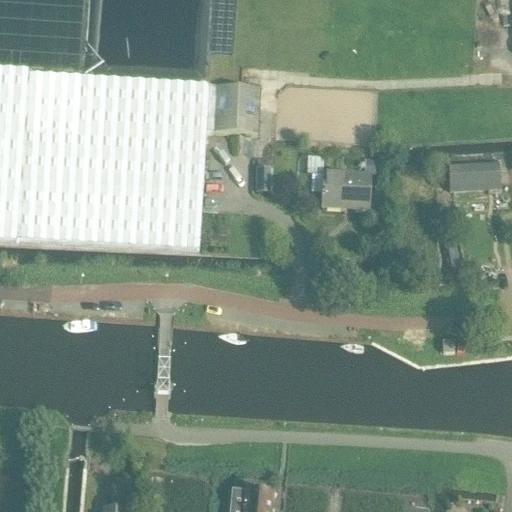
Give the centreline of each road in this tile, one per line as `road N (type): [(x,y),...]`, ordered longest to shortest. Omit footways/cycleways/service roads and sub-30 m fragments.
road 1 (unclassified): [(511,452),(159,432)]
road 2 (unclassified): [(165,293),(386,324),(511,321)]
road 3 (unclassified): [(0,296),(165,293)]
road 4 (unclassified): [(159,432),(165,293)]
